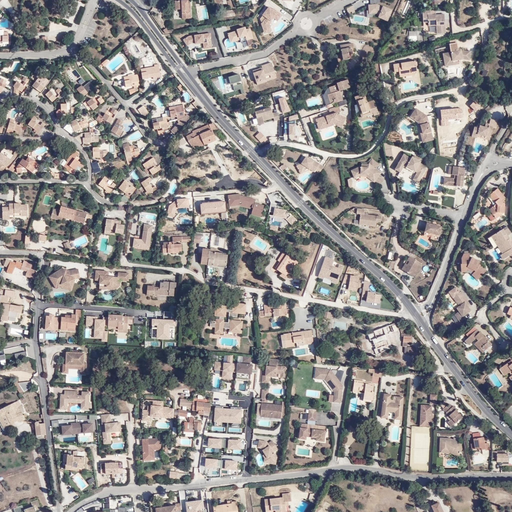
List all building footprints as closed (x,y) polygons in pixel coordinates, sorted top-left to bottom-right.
[(381,14),(380,16),(388,20),(393,10),(379,4),(378,3),(381,3),(380,0),(371,0),(372,3),(373,3),(373,4),(370,5),(371,13),(377,13),(381,14)] [(192,22),(192,16),(189,17),(188,8),(187,3),(176,4),(177,13),(181,13),(182,23),(192,22)] [(270,20),(273,17),(277,20),(282,15),(273,8),(272,9),(269,6),(263,14),(260,18),(262,23),(261,23),(264,29),(270,27),(269,24),(271,21),(270,20)] [(236,10),(228,12),(228,14),(225,15),(225,13),(221,14),(220,11),(217,12),(219,19),(238,15),(236,10)] [(435,12),(423,12),(423,24),(428,24),(428,27),(436,27),(437,35),(446,34),(445,15),(436,16),(435,12)] [(229,38),(234,41),(239,39),(240,39),(241,41),(246,39),(248,45),(249,45),(251,44),(251,43),(252,41),(252,40),(252,39),(252,38),(253,38),(250,27),(245,29),(245,27),(237,29),(237,30),(228,33),(229,38)] [(183,39),(187,45),(191,43),(194,42),(195,42),(195,43),(203,42),(204,46),(211,45),(210,37),(211,37),(210,33),(189,36),(183,39)] [(353,43),(347,44),(348,49),(341,49),(342,62),(349,61),(349,58),(352,58),(351,50),(354,49),(353,43)] [(455,63),(461,64),(460,61),(471,61),(472,51),(462,50),(460,51),(459,49),(458,43),(451,45),(452,52),(444,54),(445,61),(448,60),(454,62),(455,63)] [(253,70),(257,84),(266,80),(265,76),(275,73),(271,62),(262,65),(262,67),(263,69),(258,71),(257,69),(253,70)] [(395,75),(396,79),(401,78),(401,75),(412,74),(412,76),(417,75),(415,62),(393,65),(394,70),(397,69),(397,75),(395,75)] [(149,71),(144,72),(143,69),(138,70),(140,80),(151,78),(152,81),(155,80),(152,67),(148,68),(149,71)] [(63,78),(56,74),(50,82),(58,87),(63,78)] [(242,93),(244,92),(242,83),(237,84),(237,82),(241,81),(239,74),(226,77),(228,84),(230,84),(232,83),(234,90),(240,88),(242,93)] [(137,89),(139,89),(136,76),(122,79),(124,89),(132,88),(133,90),(128,92),(129,97),(135,95),(134,93),(137,92),(137,89)] [(16,92),(19,94),(28,83),(24,80),(21,83),(22,85),(20,87),(16,83),(14,85),(11,89),(10,97),(15,98),(16,92)] [(341,105),(348,103),(347,98),(343,100),(340,91),(340,90),(349,87),(347,80),(337,83),(337,85),(329,87),(331,93),(328,94),(330,103),(337,101),(339,106),(341,105)] [(33,84),(32,86),(31,89),(38,93),(41,89),(33,84)] [(77,92),(83,100),(87,95),(81,88),(77,92)] [(365,91),(355,94),(357,102),(359,111),(377,106),(374,98),(367,100),(365,91)] [(47,95),(44,98),(46,100),(51,106),(56,102),(49,94),(47,95)] [(285,97),(278,100),(283,115),(290,113),(285,97)] [(87,104),(94,111),(98,108),(92,100),(87,104)] [(62,117),(68,116),(66,105),(59,107),(60,111),(62,117)] [(142,117),(148,112),(143,105),(136,109),(142,117)] [(330,113),(316,118),(319,126),(325,125),(326,127),(336,124),(344,127),(347,117),(339,113),(339,111),(342,110),(341,105),(339,106),(329,109),(330,113)] [(20,114),(23,112),(17,106),(14,107),(15,111),(17,111),(20,114)] [(183,116),(181,106),(167,108),(169,118),(170,118),(174,118),(175,124),(176,124),(175,121),(179,120),(179,119),(183,118),(183,116)] [(280,110),(272,112),(270,106),(255,111),(259,125),(265,123),(264,120),(274,117),(275,121),(282,118),(280,110)] [(373,115),(379,114),(377,106),(359,111),(361,116),(372,113),(373,115)] [(437,140),(429,117),(418,109),(412,118),(420,124),(422,131),(421,132),(426,144),(437,140)] [(110,124),(114,120),(106,114),(104,117),(100,115),(96,119),(100,123),(104,119),(110,124)] [(175,121),(176,124),(181,128),(188,119),(184,116),(183,116),(183,118),(179,119),(179,120),(175,121)] [(77,121),(76,118),(69,121),(71,125),(74,131),(89,125),(86,118),(77,121)] [(164,121),(164,119),(160,120),(161,124),(155,125),(154,122),(151,122),(153,132),(162,130),(163,131),(167,130),(164,121)] [(36,138),(38,135),(43,129),(40,126),(37,129),(32,125),(34,122),(31,120),(26,127),(34,134),(32,136),(36,138)] [(490,128),(486,127),(478,125),(477,129),(476,128),(473,138),(479,140),(479,138),(480,136),(487,138),(488,136),(492,137),(495,129),(497,130),(500,122),(492,120),(491,125),(490,128)] [(10,126),(11,123),(8,122),(5,132),(14,135),(14,137),(18,138),(22,125),(17,125),(17,127),(10,126)] [(213,123),(200,128),(204,136),(207,135),(211,141),(216,139),(213,132),(218,130),(213,123)] [(447,138),(459,138),(458,128),(450,128),(450,123),(442,123),(443,133),(447,133),(447,138)] [(182,129),(181,128),(176,124),(170,132),(171,134),(175,137),(182,129)] [(288,136),(296,136),(296,125),(288,125),(288,136)] [(112,132),(121,137),(124,132),(122,131),(115,126),(112,132)] [(200,128),(194,131),(195,132),(188,135),(187,136),(188,140),(192,148),(201,146),(211,141),(207,135),(204,136),(200,128)] [(126,137),(129,143),(142,135),(140,130),(126,137)] [(262,145),(267,140),(260,131),(255,136),(262,145)] [(89,141),(89,137),(82,137),(84,148),(94,146),(95,147),(99,146),(98,140),(89,141)] [(125,158),(139,154),(138,148),(135,149),(133,147),(129,148),(129,146),(122,148),(125,158)] [(97,151),(91,152),(93,162),(107,160),(106,153),(102,154),(97,153),(97,151)] [(74,160),(75,158),(71,154),(61,169),(65,172),(65,171),(74,160)] [(315,169),(319,171),(324,165),(314,158),(313,159),(305,154),(301,161),(296,164),(300,172),(309,167),(313,170),(315,169)] [(420,162),(415,159),(413,158),(412,159),(404,155),(397,167),(403,170),(404,169),(407,170),(408,168),(417,173),(416,175),(415,177),(421,181),(428,169),(421,165),(422,163),(420,162)] [(28,158),(27,161),(32,164),(38,168),(34,172),(36,174),(41,168),(28,158)] [(350,170),(353,176),(360,173),(368,174),(376,179),(381,172),(376,168),(379,164),(371,159),(368,164),(360,163),(359,166),(350,170)] [(75,162),(74,160),(65,171),(73,177),(75,174),(74,172),(77,167),(74,164),(75,162)] [(28,174),(33,178),(36,174),(34,172),(38,168),(32,164),(27,161),(23,166),(20,164),(15,171),(16,172),(14,173),(15,178),(28,174)] [(146,169),(152,178),(160,172),(159,170),(156,172),(155,170),(152,166),(155,164),(153,161),(143,168),(145,171),(146,169)] [(98,162),(91,163),(93,174),(100,172),(98,162)] [(464,188),(465,181),(463,181),(463,177),(465,177),(466,169),(451,167),(450,175),(455,176),(455,179),(450,179),(449,186),(464,188)] [(256,172),(252,176),(261,185),(265,180),(256,172)] [(369,177),(375,181),(376,179),(368,174),(360,173),(353,176),(354,178),(360,175),(369,177)] [(113,186),(109,182),(110,180),(106,176),(100,184),(109,192),(108,193),(110,195),(118,186),(115,184),(113,186)] [(151,185),(148,182),(144,184),(141,186),(147,195),(146,196),(148,199),(158,193),(155,190),(153,191),(149,186),(151,185)] [(125,204),(135,193),(132,190),(130,193),(126,189),(128,187),(124,184),(115,194),(120,198),(116,202),(125,204)] [(493,212),(497,217),(505,212),(506,205),(505,204),(505,202),(504,201),(507,198),(499,188),(491,194),(497,203),(495,205),(497,209),(493,212)] [(433,195),(429,195),(429,200),(437,200),(438,191),(433,191),(433,195)] [(228,196),(229,204),(242,203),(241,205),(253,208),(252,212),(261,215),(264,206),(255,203),(255,201),(252,199),(248,198),(244,197),(239,197),(239,195),(239,194),(228,196)] [(242,203),(229,204),(230,207),(239,205),(251,209),(249,214),(260,217),(261,215),(252,212),(253,208),(241,205),(242,203)] [(4,209),(4,219),(11,219),(12,217),(18,217),(29,217),(29,206),(23,206),(23,204),(11,205),(11,209),(4,209)] [(268,217),(295,222),(296,216),(287,214),(288,209),(270,206),(268,217)] [(64,216),(84,222),(85,220),(87,214),(62,207),(61,210),(59,215),(52,213),(51,217),(62,221),(64,216)] [(365,214),(365,209),(358,208),(357,214),(361,214),(359,225),(376,227),(376,222),(381,223),(382,217),(365,214)] [(122,221),(107,219),(106,229),(116,231),(116,233),(124,234),(125,225),(122,225),(122,224),(122,221)] [(425,233),(440,236),(442,227),(427,224),(425,233)] [(135,238),(134,247),(144,249),(144,246),(151,247),(155,226),(146,225),(144,240),(135,238)] [(495,241),(496,241),(498,245),(500,244),(505,252),(503,253),(506,257),(511,253),(511,241),(508,235),(511,232),(508,226),(492,236),(495,241)] [(173,252),(184,251),(183,244),(174,244),(169,245),(169,242),(165,242),(165,244),(163,245),(164,254),(174,254),(173,252)] [(288,271),(285,269),(295,256),(285,248),(281,256),(276,262),(282,267),(280,271),(286,275),(288,271)] [(208,263),(208,265),(214,267),(215,263),(227,265),(229,254),(217,253),(217,250),(213,249),(212,252),(210,252),(210,251),(203,250),(202,261),(208,263)] [(324,281),(338,285),(343,266),(339,265),(338,268),(332,266),(336,252),(326,250),(319,278),(324,279),(324,281)] [(108,261),(109,255),(105,255),(106,252),(100,251),(99,257),(105,260),(107,262),(108,261)] [(461,263),(461,269),(467,269),(467,266),(475,270),(474,272),(479,277),(487,270),(480,263),(481,261),(475,258),(474,258),(473,257),(470,257),(470,253),(464,253),(461,258),(461,263)] [(409,256),(404,264),(407,266),(404,272),(415,278),(422,264),(409,256)] [(27,278),(35,281),(37,273),(31,270),(33,265),(25,262),(24,264),(15,262),(14,264),(8,262),(5,273),(10,275),(12,270),(21,273),(21,272),(28,274),(27,278)] [(60,281),(70,285),(73,277),(80,275),(77,267),(70,270),(69,273),(65,271),(66,268),(65,266),(53,271),(55,276),(52,277),(55,283),(57,282),(60,281)] [(473,274),(478,279),(479,277),(474,272),(475,270),(467,266),(467,269),(461,269),(461,271),(468,271),(473,273),(473,274)] [(99,279),(99,282),(107,283),(107,285),(116,286),(120,280),(129,281),(130,273),(119,272),(118,275),(109,274),(109,271),(97,269),(96,278),(99,279)] [(359,277),(345,275),(343,283),(349,284),(349,286),(357,287),(359,277)] [(115,289),(121,285),(120,280),(116,286),(107,285),(107,283),(99,282),(99,287),(115,289)] [(157,293),(161,293),(170,294),(176,294),(176,286),(178,286),(178,281),(169,280),(169,281),(162,281),(162,286),(150,285),(150,295),(157,296),(157,293)] [(450,291),(454,297),(456,296),(462,304),(460,305),(457,307),(460,311),(456,314),(461,321),(465,318),(464,316),(472,310),(469,306),(472,305),(462,291),(461,292),(457,286),(450,291)] [(375,294),(375,293),(368,292),(368,289),(363,289),(361,296),(366,297),(366,301),(374,302),(375,294)] [(17,313),(23,313),(23,308),(8,306),(9,298),(1,296),(0,304),(0,307),(2,308),(1,320),(8,320),(9,317),(16,318),(17,313)] [(216,323),(244,325),(244,322),(233,321),(233,318),(238,318),(238,315),(247,315),(248,304),(234,303),(233,311),(228,311),(228,306),(217,305),(216,317),(221,317),(220,320),(217,320),(216,322),(216,323)] [(288,306),(284,306),(283,307),(283,308),(281,308),(281,306),(265,306),(265,310),(260,310),(261,316),(274,315),(276,317),(289,315),(288,306)] [(83,320),(84,309),(77,309),(77,312),(75,312),(75,315),(74,317),(74,318),(69,318),(69,316),(64,316),(64,328),(70,329),(70,326),(78,327),(78,319),(83,320)] [(109,328),(119,329),(120,326),(128,327),(129,329),(133,330),(133,318),(124,317),(123,315),(106,314),(106,319),(110,319),(109,328)] [(58,316),(45,316),(45,331),(58,331),(58,316)] [(244,325),(216,323),(216,328),(215,334),(224,335),(225,329),(231,330),(230,333),(243,334),(244,325)] [(384,355),(385,353),(393,350),(389,342),(388,338),(400,332),(398,326),(394,328),(393,326),(377,334),(377,335),(371,338),(373,344),(375,343),(379,350),(377,351),(379,357),(384,355)] [(479,340),(477,342),(482,348),(484,347),(486,350),(492,344),(478,329),(466,341),(469,344),(477,337),(479,340)] [(288,347),(297,346),(297,343),(305,342),(309,341),(310,343),(314,342),(313,331),(286,334),(288,347)] [(410,343),(413,344),(414,337),(408,336),(406,336),(406,343),(407,343),(406,353),(413,354),(414,348),(410,347),(410,343)] [(482,348),(477,342),(475,344),(483,353),(486,350),(484,347),(482,348)] [(66,359),(66,361),(83,362),(84,360),(84,350),(79,350),(72,349),(67,349),(66,359)] [(276,365),(277,359),(269,358),(268,365),(266,365),(266,367),(265,370),(263,370),(262,369),(261,382),(266,382),(267,377),(268,377),(268,375),(275,376),(276,373),(280,373),(285,373),(285,366),(276,365)] [(66,361),(66,359),(63,359),(63,370),(68,371),(68,365),(81,366),(80,372),(85,372),(86,360),(84,360),(83,362),(66,361)] [(235,364),(218,362),(217,370),(221,370),(221,377),(226,377),(227,371),(229,371),(234,372),(235,364)] [(508,374),(510,373),(511,376),(511,375),(511,363),(509,365),(507,363),(503,367),(508,374)] [(252,375),(252,365),(236,364),(236,375),(252,375)] [(323,368),(314,367),(314,372),(322,373),(336,392),(335,400),(339,400),(341,387),(344,385),(332,370),(331,369),(323,368)] [(332,370),(341,381),(345,370),(339,369),(333,368),(332,370)] [(374,376),(382,378),(383,370),(375,369),(374,373),(374,376)] [(336,392),(322,373),(314,372),(313,377),(321,377),(332,392),(336,392)] [(27,390),(25,388),(20,382),(19,381),(16,383),(23,392),(27,390)] [(373,384),(356,382),(355,393),(363,394),(363,391),(366,391),(366,394),(365,401),(375,402),(376,396),(374,395),(375,386),(373,386),(373,384)] [(27,390),(41,398),(40,391),(31,385),(25,388),(27,390)] [(59,404),(60,406),(65,406),(66,405),(67,400),(80,401),(82,401),(81,407),(86,407),(87,406),(89,406),(90,401),(88,401),(88,390),(81,389),(81,393),(74,393),(74,389),(64,388),(63,392),(59,396),(59,404)] [(385,392),(383,409),(388,410),(396,411),(403,411),(405,395),(394,393),(393,397),(390,397),(390,393),(385,392)] [(150,415),(171,416),(172,408),(167,407),(167,406),(162,405),(162,400),(154,399),(153,404),(150,404),(150,406),(148,405),(147,409),(142,409),(141,420),(148,420),(150,420),(150,415)] [(197,408),(202,409),(203,400),(196,399),(192,399),(191,403),(191,407),(197,408)] [(208,409),(222,412),(222,404),(217,403),(216,402),(208,401),(203,400),(202,409),(208,409)] [(453,419),(451,421),(450,422),(453,427),(465,417),(462,414),(461,415),(460,413),(461,412),(460,411),(459,409),(459,408),(456,405),(454,407),(451,404),(450,404),(447,401),(442,405),(445,409),(444,410),(449,416),(450,415),(453,419)] [(15,408),(13,402),(0,407),(0,423),(4,431),(11,427),(10,424),(12,424),(11,420),(15,419),(17,421),(18,421),(20,420),(21,419),(18,412),(20,411),(18,406),(15,408)] [(261,415),(262,403),(259,402),(257,418),(281,420),(282,417),(261,415)] [(261,415),(282,417),(283,405),(262,403),(261,415)] [(431,423),(432,407),(421,407),(421,413),(425,413),(425,423),(431,423)] [(317,409),(309,408),(308,419),(316,419),(317,409)] [(102,438),(108,437),(108,430),(119,429),(118,421),(109,422),(108,412),(100,413),(101,422),(103,422),(104,430),(101,430),(101,433),(99,434),(99,436),(102,436),(102,438)] [(425,413),(421,413),(420,425),(431,426),(431,423),(425,423),(425,413)] [(189,416),(188,430),(194,430),(194,428),(201,428),(201,420),(199,420),(199,419),(194,418),(194,417),(189,416)] [(36,439),(45,437),(43,422),(38,423),(37,420),(34,421),(36,439)] [(82,422),(76,423),(77,433),(92,432),(91,423),(82,424),(82,422)] [(324,440),(326,425),(301,422),(300,430),(307,431),(306,435),(317,436),(317,439),(324,440)] [(77,433),(76,423),(71,423),(71,425),(61,426),(62,434),(77,433)] [(450,446),(459,451),(460,449),(460,447),(460,444),(460,442),(458,440),(457,438),(455,437),(452,437),(448,436),(440,435),(439,451),(448,451),(450,446)] [(473,443),(473,448),(482,447),(483,449),(490,448),(489,443),(486,443),(485,436),(475,438),(476,442),(473,443)] [(152,448),(154,448),(161,448),(160,437),(143,438),(144,459),(152,458),(152,448)] [(208,449),(226,449),(226,439),(208,439),(208,449)] [(278,448),(273,440),(269,442),(268,440),(260,439),(259,444),(260,444),(262,446),(265,453),(268,457),(267,462),(276,463),(277,456),(274,451),(278,448)] [(227,451),(241,451),(241,440),(227,440),(227,451)] [(456,456),(459,451),(450,446),(448,451),(456,456)] [(506,449),(498,449),(498,450),(493,450),(493,457),(498,457),(498,460),(509,460),(509,452),(506,452),(506,449)] [(66,462),(65,465),(70,466),(71,468),(78,468),(82,468),(82,458),(71,457),(71,455),(66,455),(66,462)] [(97,462),(97,473),(119,473),(120,463),(97,462)] [(285,510),(285,505),(284,500),(288,500),(291,500),(290,491),(281,492),(281,496),(264,498),(265,510),(275,509),(276,511),(285,510)] [(36,497),(29,500),(31,504),(23,507),(22,508),(21,508),(20,509),(20,510),(20,511),(23,510),(24,510),(24,511),(31,511),(32,511),(35,511),(34,508),(39,506),(36,497)] [(186,511),(203,511),(203,501),(186,502),(186,511)] [(231,504),(227,505),(213,507),(213,511),(238,511),(237,501),(231,502),(231,504)] [(443,511),(438,501),(431,504),(433,511),(443,511)] [(176,511),(176,509),(181,508),(180,502),(175,503),(175,504),(155,508),(155,506),(150,507),(150,511),(176,511)] [(126,511),(126,508),(109,509),(109,503),(103,504),(104,511),(105,511),(126,511)]
